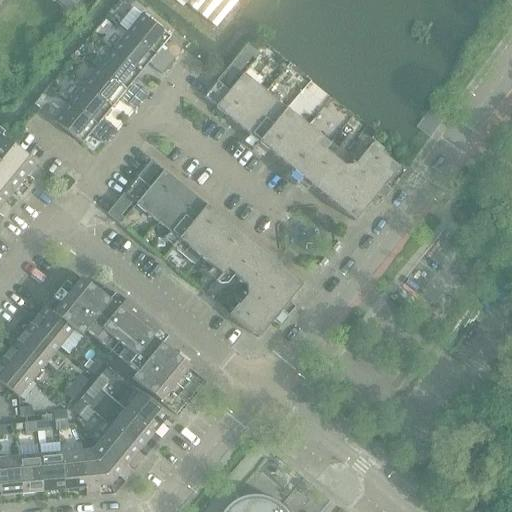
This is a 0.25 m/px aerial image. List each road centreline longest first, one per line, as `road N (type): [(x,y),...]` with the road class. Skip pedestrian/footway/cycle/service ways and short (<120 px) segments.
road 1 (residential): [(259,388),(511,68)]
road 2 (residential): [(259,388),(58,215)]
road 3 (residential): [(414,511),(259,388)]
road 4 (residential): [(151,511),(259,388)]
road 5 (residential): [(151,104),(271,205)]
